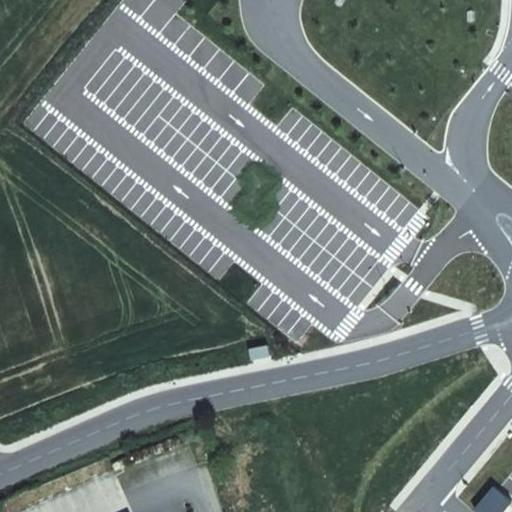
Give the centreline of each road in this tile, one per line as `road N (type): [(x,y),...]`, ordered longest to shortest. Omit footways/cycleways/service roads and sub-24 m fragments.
road 1 (tertiary): [(0,473),(137,413),(511,324)]
road 2 (unknown): [(64,511),(174,472),(193,511)]
